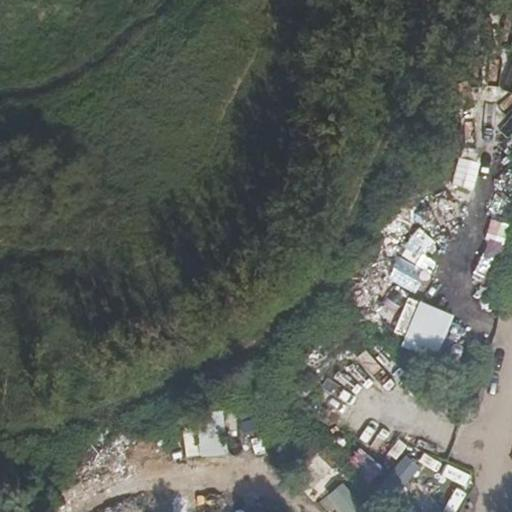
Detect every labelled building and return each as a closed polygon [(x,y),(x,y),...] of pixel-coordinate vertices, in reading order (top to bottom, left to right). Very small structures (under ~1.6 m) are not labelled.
[(511,131),(511,98),(509,98),(503,129),(511,131)] [(441,116),(446,141),(457,139),(452,114),(441,116)] [(454,219),(459,154),(445,153),(440,218),(454,219)] [(219,415),(192,418),(196,457),(222,455),(219,415)] [(349,460),(387,492),(407,469),(369,437),(349,460)] [(332,497),(352,480),(336,461),(316,479),(332,497)]
